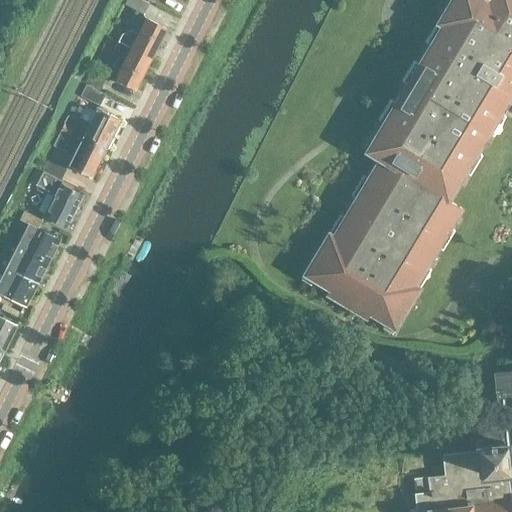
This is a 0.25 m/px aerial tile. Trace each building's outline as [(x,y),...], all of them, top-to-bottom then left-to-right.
[(142,0),(127,0),(125,4),(143,14),(148,3),(142,0)] [(511,0),(461,0),(458,6),(449,1),(436,22),(445,27),(434,45),(430,43),(417,63),(422,66),(411,85),(406,82),(394,103),(398,105),(388,123),(383,121),(370,141),(384,150),(366,179),(371,181),(360,199),(356,197),(343,217),(348,220),(337,239),(328,233),(315,254),(324,259),(312,280),(328,289),(326,294),(366,319),(369,314),(385,323),(397,303),(406,309),(419,288),(410,282),(421,264),(426,267),(438,246),(433,243),(444,225),(449,228),(461,208),(434,191),(439,183),(452,191),(465,170),(460,167),(471,149),(476,152),(489,131),(484,128),(495,110),(500,113),(508,100),(511,102),(511,0)] [(118,41),(150,58),(166,28),(146,18),(134,40),(122,34),(118,41)] [(150,58),(118,41),(114,49),(126,55),(115,78),(135,88),(150,58)] [(85,81),(100,88),(105,79),(90,72),(85,81)] [(81,95),(102,107),(108,95),(86,84),(81,95)] [(63,126),(105,147),(119,119),(98,108),(89,126),(67,115),(63,126)] [(57,140),(54,146),(61,150),(65,144),(76,150),(68,165),(90,176),(105,147),(63,126),(57,140)] [(60,179),(62,180),(67,168),(50,160),(45,172),(60,179)] [(63,181),(62,180),(60,179),(45,172),(43,171),(42,174),(38,172),(34,181),(37,183),(36,185),(38,186),(36,190),(43,194),(45,189),(53,193),(42,215),(64,227),(81,193),(62,183),(63,181)] [(16,245),(47,260),(58,238),(41,230),(45,221),(24,211),(20,220),(26,224),(16,245)] [(0,264),(5,266),(36,282),(47,260),(16,245),(9,259),(0,255),(0,264)] [(5,266),(0,264),(0,274),(1,275),(0,276),(0,291),(25,304),(36,282),(5,266)] [(0,348),(2,349),(15,324),(0,316),(0,348)] [(408,481),(410,511),(511,511),(511,370),(494,373),(501,440),(475,443),(476,450),(442,454),(444,475),(413,479),(413,481),(408,481)]
